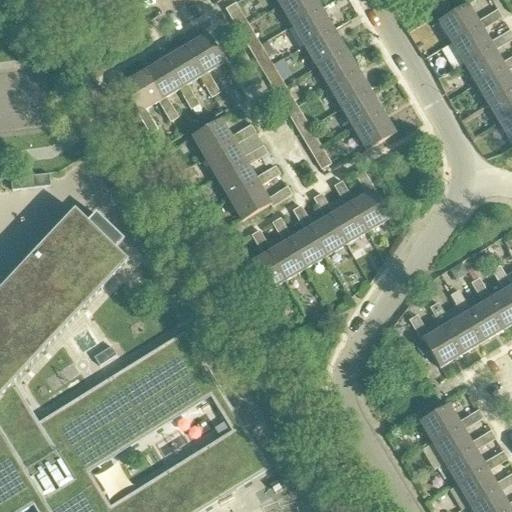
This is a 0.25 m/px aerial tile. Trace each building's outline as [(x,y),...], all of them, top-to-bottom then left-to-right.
[(273,0),(279,9),(294,0),(273,0)] [(294,0),(279,9),(292,30),(321,12),(313,0),(294,0)] [(235,6),(225,12),(235,28),(245,22),(235,6)] [(438,25),(451,48),(480,31),(482,34),(483,33),(502,22),(497,13),(478,25),(467,8),(438,25)] [(292,30),(304,50),(333,33),(321,12),(292,30)] [(238,33),(247,49),(257,43),(248,27),(238,33)] [(451,48),(464,68),(492,51),(494,54),(495,53),(511,43),(511,38),(509,34),(490,45),(483,33),(482,34),(480,31),(451,48)] [(304,50),(316,71),(346,54),(333,33),(304,50)] [(206,37),(183,51),(201,80),(199,80),(200,81),(211,101),(219,96),(208,76),(223,67),(206,37)] [(250,54),(259,70),(269,64),(260,48),(250,54)] [(183,51),(163,63),(180,92),(179,93),(191,113),(199,108),(187,89),(200,81),(199,80),(201,80),(183,51)] [(464,68),(476,89),(504,72),(506,75),(507,74),(511,70),(511,60),(502,66),(495,53),(494,54),(492,51),(464,68)] [(316,71),(328,92),(358,74),(346,54),(316,71)] [(163,63),(142,75),(159,104),(158,105),(158,106),(170,125),(178,120),(166,101),(179,93),(180,92),(163,63)] [(262,75),(272,90),(282,84),(272,69),(262,75)] [(476,89),(488,109),(511,95),(511,82),(507,74),(506,75),(504,72),(476,89)] [(328,92),(341,113),(370,95),(358,74),(328,92)] [(159,104),(142,75),(121,88),(139,116),(137,117),(149,137),(157,133),(146,113),(158,106),(158,105),(159,104)] [(275,95),(284,111),(294,105),(285,89),(275,95)] [(341,113),(353,133),(382,116),(370,95),(341,113)] [(511,95),(488,109),(500,130),(511,123),(511,95)] [(287,116),(296,132),(306,126),(297,110),(287,116)] [(382,116),(353,133),(366,155),(395,137),(382,116)] [(191,140),(205,163),(234,146),(235,148),(236,148),(255,136),(250,129),(231,140),(221,123),(191,140)] [(511,123),(500,130),(511,149),(511,123)] [(319,146),(309,131),(299,137),(309,152),(319,146)] [(165,146),(159,137),(147,144),(153,154),(165,146)] [(205,163),(217,184),(246,167),(247,169),(248,169),(267,157),(263,149),(243,161),(236,148),(235,148),(234,146),(205,163)] [(311,157),(321,173),(331,167),(322,151),(311,157)] [(217,184),(229,205),(258,187),(259,190),(260,189),(280,178),(275,170),(255,181),(248,169),(247,169),(246,167),(217,184)] [(366,197),(353,204),(354,205),(351,207),(368,236),(389,223),(372,195),(374,193),(362,173),(354,177),(366,197)] [(50,189),(49,177),(10,181),(11,193),(50,189)] [(345,209),(333,217),(330,219),(347,248),(368,236),(351,207),(354,205),(353,204),(342,185),(334,190),(345,209)] [(258,187),(229,205),(241,225),(270,208),(271,210),(291,198),(287,190),(267,201),(260,189),(259,190),(258,187)] [(325,221),(312,229),(312,230),(310,231),(327,260),(347,248),(330,219),(333,217),(321,197),(313,202),(325,221)] [(304,234),(291,241),(292,242),(289,243),(306,272),(327,260),(310,231),(312,230),(312,229),(300,209),(292,214),(304,234)] [(0,511),(203,511),(269,472),(184,335),(38,426),(13,386),(127,264),(73,213),(0,291),(0,511)] [(283,246),(271,253),(271,254),(268,256),(285,285),(306,272),(289,243),(292,242),(291,241),(280,222),(272,226),(283,246)] [(271,254),(271,253),(259,234),(251,239),(263,258),(245,268),(263,298),(285,285),(268,256),(271,254)] [(461,266),(449,273),(455,283),(467,276),(461,266)] [(491,274),(503,294),(504,295),(505,294),(511,305),(511,288),(511,289),(499,270),(491,274)] [(471,287),(482,306),(483,307),(484,307),(501,335),(511,328),(511,305),(505,294),(504,295),(503,294),(490,302),(479,282),(471,287)] [(450,299),(462,318),(462,320),(464,319),(481,347),(501,335),(484,307),(483,307),(482,306),(470,314),(458,294),(450,299)] [(429,311),(441,331),(442,332),(443,331),(460,359),(481,347),(464,319),(462,320),(462,318),(449,326),(437,306),(429,311)] [(442,332),(441,331),(428,338),(417,319),(409,323),(421,344),(422,343),(439,372),(460,359),(443,331),(442,332)] [(99,369),(116,358),(111,350),(93,360),(99,369)] [(419,426),(432,448),(461,431),(463,434),(463,433),(483,421),(478,413),(459,425),(448,408),(419,426)] [(432,448),(444,469),(473,451),(475,454),(476,454),(495,442),(490,434),(471,446),(463,433),(463,434),(461,431),(432,448)] [(444,469),(457,489),(485,472),(487,475),(488,474),(507,463),(503,455),(483,466),(476,454),(475,454),(473,451),(444,469)] [(457,489),(469,510),(498,493),(499,495),(500,495),(511,487),(511,477),(495,487),(488,474),(487,475),(485,472),(457,489)] [(469,510),(470,511),(511,511),(511,505),(508,508),(500,495),(499,495),(498,493),(469,510)]
